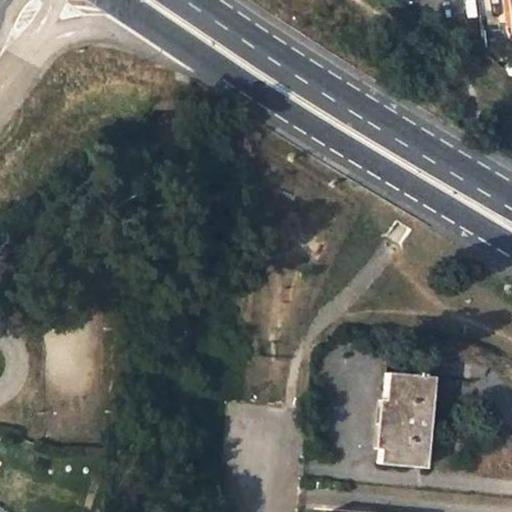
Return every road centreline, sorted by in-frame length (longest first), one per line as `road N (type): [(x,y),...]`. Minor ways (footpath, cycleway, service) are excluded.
road 1 (secondary): [(511,197),(201,0)]
road 2 (secondary): [(224,66),(511,243)]
road 3 (unknown): [(268,482),(511,504)]
road 4 (residential): [(37,37),(81,30),(140,36),(224,66)]
road 5 (secondary): [(121,0),(224,66)]
